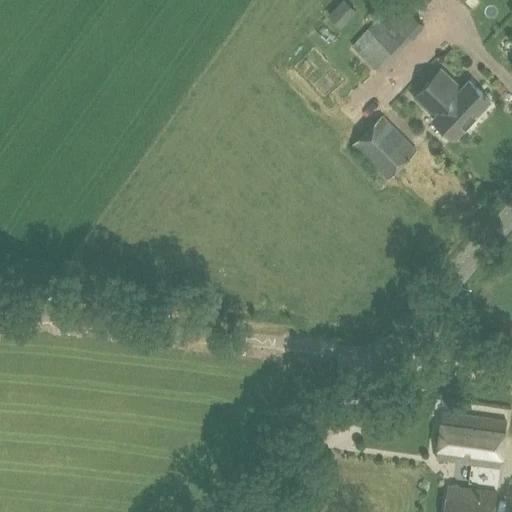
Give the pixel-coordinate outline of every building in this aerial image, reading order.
[(340,0),(328,14),(343,27),(359,10),(347,0),(340,0)] [(392,0),(353,45),(381,71),(425,24),(400,0),(392,0)] [(433,118),(453,138),(490,99),(469,80),(462,88),(441,68),(413,96),(435,116),(433,118)] [(353,144),(388,178),(416,150),(381,115),(353,144)] [(436,458),(500,467),(506,420),(443,411),(436,458)] [(444,511),(493,511),(497,491),(448,484),(444,511)]
